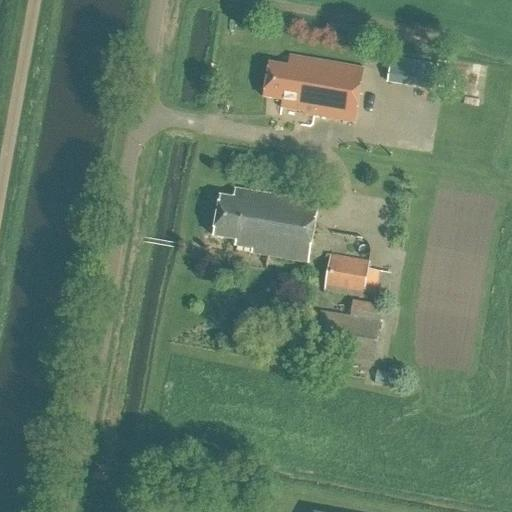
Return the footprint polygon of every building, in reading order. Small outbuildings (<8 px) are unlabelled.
[(281,110),(355,123),(364,70),(290,57),(288,66),(270,63),(264,98),(282,101),(281,110)] [(445,89),(448,66),(438,64),(437,66),(391,60),(388,84),(434,91),(434,88),(445,89)] [(309,262),(319,204),(235,191),(233,199),(219,197),(212,237),(236,241),(235,247),(253,250),(252,253),(309,262)] [(370,262),(329,256),(324,293),(377,301),(381,272),(369,270),(370,262)] [(381,322),(379,321),(382,308),(353,303),(350,317),(320,312),(314,352),(375,362),(381,322)] [(400,376),(377,372),(374,385),(398,389),(400,376)]
